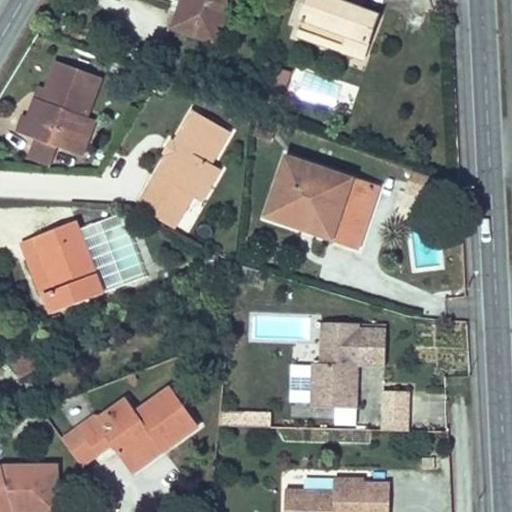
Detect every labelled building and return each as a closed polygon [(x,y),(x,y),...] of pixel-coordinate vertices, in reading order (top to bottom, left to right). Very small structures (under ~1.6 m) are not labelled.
[(183,0),(173,28),(181,31),(192,0),(183,0)] [(192,0),(181,31),(215,44),(231,0),(192,0)] [(309,0),(301,24),(303,24),(344,40),(343,45),(364,54),(378,16),(337,0),(309,0)] [(344,40),(303,24),(298,37),(362,61),(364,54),(343,45),(344,40)] [(43,102),(36,99),(29,118),(24,116),(18,133),(36,139),(56,147),(72,153),(86,116),(100,78),(58,62),(47,90),(43,102)] [(306,76),(301,92),(333,101),(338,85),(306,76)] [(40,88),(36,99),(43,102),(47,90),(40,88)] [(169,155),(148,190),(185,211),(193,197),(202,182),(211,188),(221,170),(212,165),(230,133),(194,111),(175,143),(179,145),(172,157),(169,155)] [(86,116),(72,153),(81,157),(95,120),(86,116)] [(260,118),(254,135),(271,141),(277,124),(260,118)] [(56,147),(36,139),(30,158),(50,166),(56,147)] [(165,152),(169,155),(172,157),(179,145),(175,143),(171,140),(165,152)] [(288,155),(271,204),(362,237),(379,189),(288,155)] [(434,197),(441,177),(418,169),(411,189),(434,197)] [(202,182),(193,197),(202,203),(211,188),(202,182)] [(148,190),(136,209),(174,230),(185,211),(148,190)] [(362,237),(271,204),(266,216),(358,250),(362,237)] [(76,223),(37,237),(57,290),(46,295),(52,314),(104,295),(76,223)] [(37,237),(25,242),(46,295),(57,290),(37,237)] [(359,327),(359,324),(321,323),(320,364),(312,363),(311,407),(336,408),(336,399),(358,400),(358,368),(359,327)] [(386,327),(359,327),(358,368),(385,368),(386,327)] [(111,447),(125,466),(155,445),(160,452),(196,425),(171,390),(137,414),(127,401),(104,419),(94,418),(78,429),(98,456),(111,447)] [(409,391),(382,391),(381,430),(408,431),(409,391)] [(357,409),(358,400),(336,399),(336,408),(357,409)] [(272,414),(223,413),(223,428),(272,429),(272,414)] [(155,445),(125,466),(131,474),(160,452),(155,445)] [(0,510),(5,508),(10,508),(12,511),(56,511),(56,469),(0,469),(0,510)] [(285,511),(390,511),(390,483),(364,482),(364,479),(335,478),(335,490),(286,490),(285,511)]
